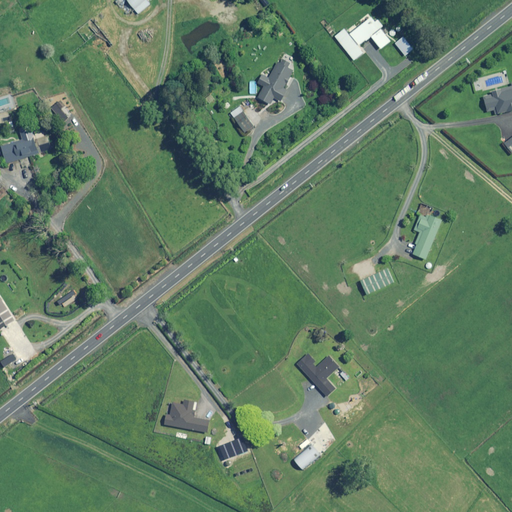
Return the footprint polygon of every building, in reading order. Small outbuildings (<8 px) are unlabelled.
[(123,0),(117,5),(127,16),(135,10),(138,14),(150,4),(146,0),(123,0)] [(348,30),(349,32),(348,34),(344,29),(335,37),(354,61),(364,53),(358,46),(371,36),(381,49),(390,42),(380,29),(383,26),(378,20),(375,22),(368,14),(361,20),(363,23),(361,25),(359,22),(348,30)] [(405,40),(402,36),(396,41),(399,45),(405,40)] [(290,63),(283,60),(280,64),(277,62),(269,79),(261,75),(257,83),(264,87),(258,98),(270,104),(274,98),(281,102),(287,90),(284,88),(293,71),(287,68),(290,63)] [(511,86),(491,92),(492,94),(483,96),(487,112),(494,110),(495,115),(511,110),(511,86)] [(262,121),(252,106),(243,112),(240,107),(231,113),(245,133),(262,121)] [(6,111),(0,112),(0,124),(9,122),(6,111)] [(38,154),(33,137),(2,146),(6,163),(38,154)] [(49,137),(38,139),(41,153),(52,150),(49,137)] [(426,218),(420,215),(414,230),(420,232),(415,244),(417,245),(413,254),(426,259),(441,221),(427,215),(426,218)] [(394,283),(388,269),(360,281),(366,295),(394,283)] [(16,319),(0,295),(0,329),(0,330),(16,319)] [(315,361),(309,354),(297,364),(326,397),(335,389),(326,378),(339,367),(329,357),(316,368),(312,364),(315,361)] [(196,403),(184,400),(183,405),(172,403),(170,416),(166,415),(164,425),(207,433),(209,421),(193,418),(196,403)] [(320,454),(312,445),(294,460),(302,470),(320,454)] [(294,461),(288,454),(281,459),(287,467),(294,461)]
